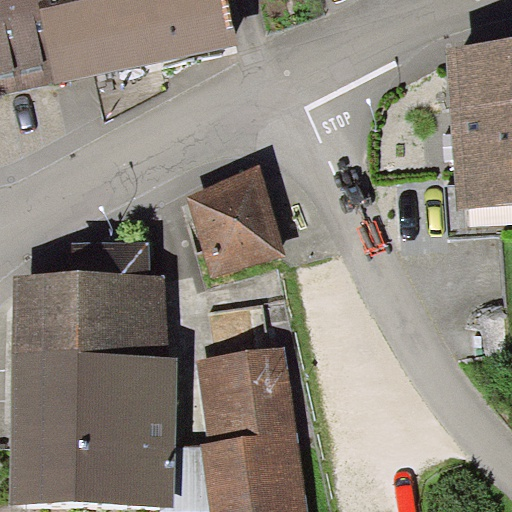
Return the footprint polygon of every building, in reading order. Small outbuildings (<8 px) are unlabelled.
[(0,0),(0,103),(54,92),(37,17),(44,15),(40,0),(0,0)] [(37,17),(54,92),(238,50),(226,0),(40,0),(44,15),(37,17)] [(511,52),(446,57),(458,216),(511,212),(511,52)] [(188,201),(212,283),(285,260),(261,170),(188,201)] [(12,419),(12,511),(92,511),(175,511),(176,451),(177,363),(169,363),(170,283),(14,282),(12,419)] [(209,511),(309,511),(285,350),(197,363),(209,448),(201,448),(209,511)] [(209,511),(201,448),(176,451),(175,511),(209,511)]
